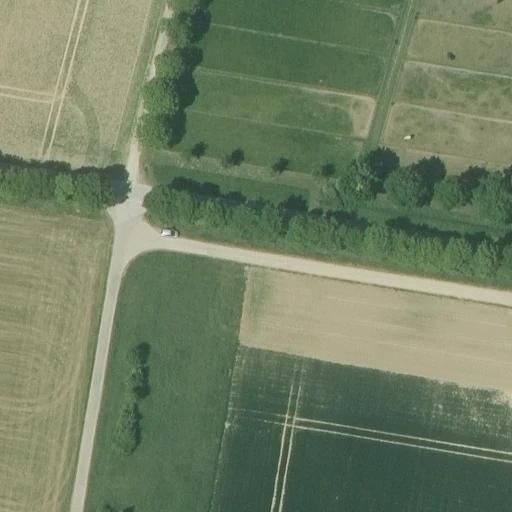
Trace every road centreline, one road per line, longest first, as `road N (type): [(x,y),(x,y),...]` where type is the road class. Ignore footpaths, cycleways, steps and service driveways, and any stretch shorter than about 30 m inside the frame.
road 1 (track): [(175,0),(128,196),(79,511)]
road 2 (residential): [(511,257),(0,175)]
road 3 (track): [(123,239),(511,301)]
